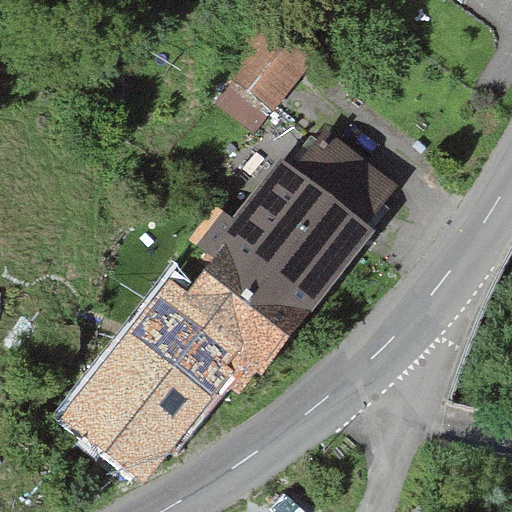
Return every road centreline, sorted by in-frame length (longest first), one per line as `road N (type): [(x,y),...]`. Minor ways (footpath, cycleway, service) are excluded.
road 1 (tertiary): [(160,511),(277,443),(376,359)]
road 2 (tertiary): [(376,359),(511,190)]
road 3 (residential): [(376,359),(397,381),(402,425),(374,511)]
